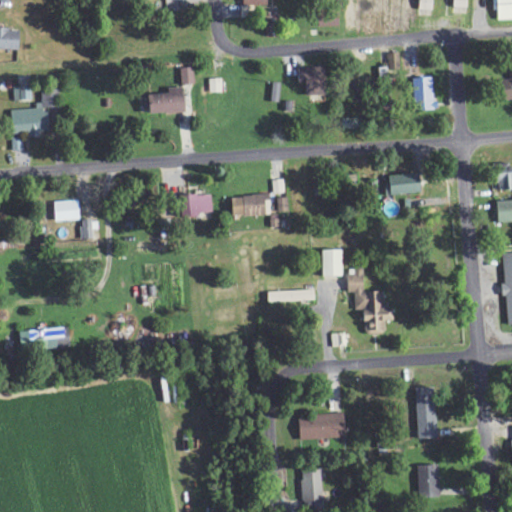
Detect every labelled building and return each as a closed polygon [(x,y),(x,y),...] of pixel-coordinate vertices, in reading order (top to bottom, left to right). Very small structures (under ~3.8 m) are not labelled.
[(243,0),(243,18),(255,18),(255,7),(270,8),(270,0),(243,0)] [(468,0),(452,0),(452,8),(469,9),(468,0)] [(511,0),(494,0),(495,11),(499,11),(499,21),(511,20),(511,0)] [(0,29),(0,50),(21,51),(22,30),(0,29)] [(389,68),(378,70),(380,84),(392,83),(390,74),(402,72),(399,53),(387,55),(389,68)] [(308,97),(329,96),(327,68),(299,69),(300,85),(307,84),(308,97)] [(182,86),(195,85),(194,69),(182,69),(182,86)] [(511,96),(511,69),(510,70),(511,81),(502,82),(502,91),(511,90),(511,96)] [(435,79),(413,80),(415,112),(437,111),(435,79)] [(210,80),(210,94),(223,93),(222,80),(210,80)] [(281,84),(273,84),(272,103),(280,103),(281,84)] [(33,87),(15,87),(16,101),(34,100),(33,87)] [(13,109),(14,135),(32,134),(32,138),(43,137),(43,132),(52,132),(51,110),(62,109),(61,89),(43,90),(44,108),(13,109)] [(150,96),(151,114),(187,113),(186,89),(169,89),(170,95),(150,96)] [(500,191),(511,189),(511,172),(499,173),(500,191)] [(387,175),(388,195),(424,194),(424,174),(387,175)] [(213,194),(186,196),(187,215),(213,214),(213,194)] [(235,217),(269,216),(269,196),(234,197),(235,217)] [(278,199),(279,213),(289,212),(288,198),(278,199)] [(511,222),(511,200),(498,201),(499,223),(511,222)] [(57,201),(57,221),(82,221),(81,201),(57,201)] [(93,220),(82,220),(82,240),(94,240),(93,220)] [(345,276),(345,250),(325,250),(325,277),(345,276)] [(508,325),(511,325),(511,252),(503,253),(504,298),(507,298),(508,325)] [(367,292),(366,269),(356,269),(356,275),(348,275),(349,293),(355,293),(356,311),(367,311),(367,334),(387,333),(386,321),(394,321),(393,304),(385,304),(385,292),(367,292)] [(269,292),(270,303),(317,301),(316,290),(269,292)] [(72,349),(72,329),(23,330),(23,350),(72,349)] [(332,334),(333,347),(347,347),(347,334),(332,334)] [(438,439),(437,388),(417,389),(418,439),(438,439)] [(346,439),(346,415),(300,416),(301,440),(346,439)] [(419,498),(442,497),(440,465),(418,466),(419,498)] [(325,508),(323,470),(303,470),(304,509),(325,508)]
